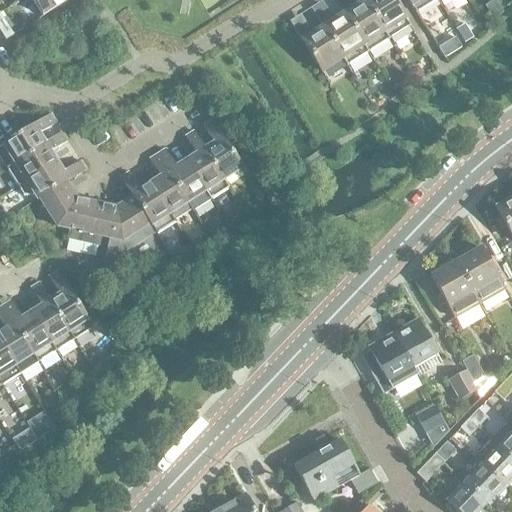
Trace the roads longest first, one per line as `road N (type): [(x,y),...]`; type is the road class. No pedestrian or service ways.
road 1 (tertiary): [(318,332),(471,171),(511,140)]
road 2 (tertiary): [(144,511),(318,332)]
road 3 (residential): [(318,332),(429,511)]
road 4 (residential): [(199,112),(104,162),(63,100)]
road 5 (residential): [(214,39),(174,62),(137,58),(63,100)]
